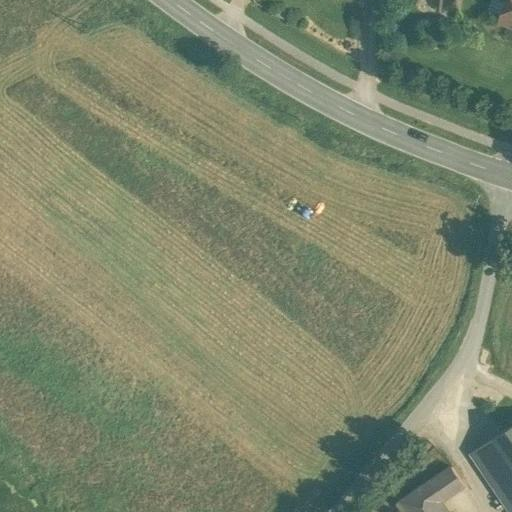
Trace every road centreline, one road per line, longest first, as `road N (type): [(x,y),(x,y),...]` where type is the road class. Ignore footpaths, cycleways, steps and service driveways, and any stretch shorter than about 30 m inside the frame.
road 1 (secondary): [(511,175),(356,115),(171,0)]
road 2 (unclassified): [(511,185),(471,350),(336,511)]
